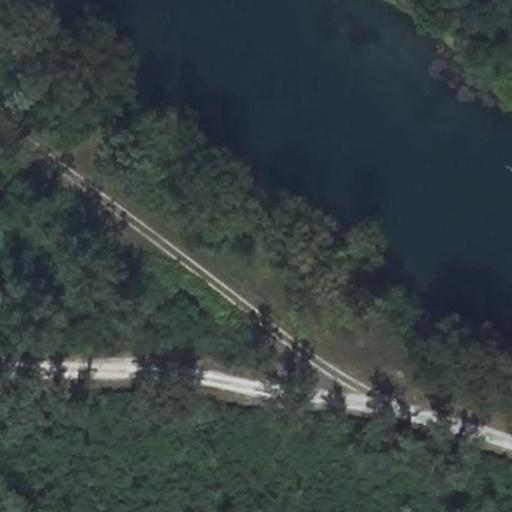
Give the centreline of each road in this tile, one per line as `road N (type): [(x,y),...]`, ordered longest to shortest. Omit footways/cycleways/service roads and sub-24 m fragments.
road 1 (track): [(0,118),(326,366),(395,409)]
road 2 (track): [(0,366),(201,373),(395,409)]
road 3 (track): [(395,409),(511,444)]
